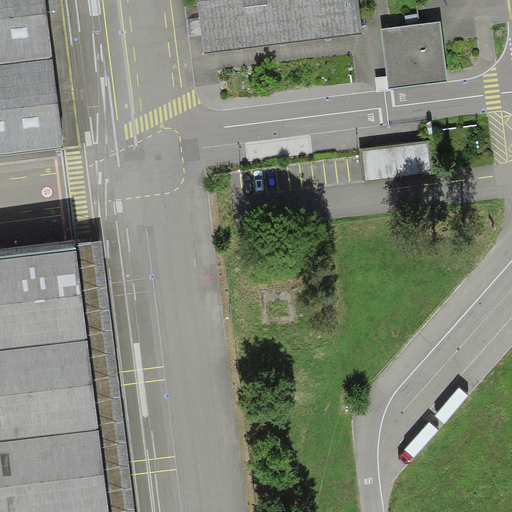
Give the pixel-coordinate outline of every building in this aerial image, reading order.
[(0,0),(0,134),(57,128),(41,0),(0,0)] [(197,0),(203,48),(361,29),(357,0),(197,0)] [(442,22),(382,29),(389,88),(449,81),(442,22)] [(427,141),(361,150),(366,181),(431,172),(427,141)] [(0,511),(112,511),(80,246),(0,255),(0,511)]
